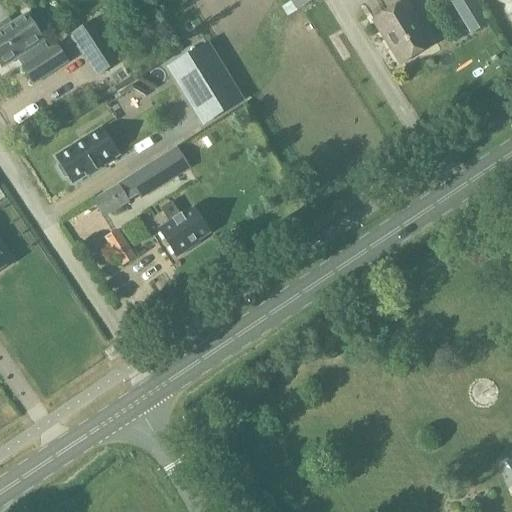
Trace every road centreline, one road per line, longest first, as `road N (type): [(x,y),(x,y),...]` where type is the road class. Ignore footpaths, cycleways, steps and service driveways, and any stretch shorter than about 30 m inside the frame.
road 1 (primary): [(154,389),(511,156)]
road 2 (unclassified): [(154,389),(0,150)]
road 3 (primary): [(0,492),(133,404)]
road 4 (unclassified): [(133,404),(198,511)]
